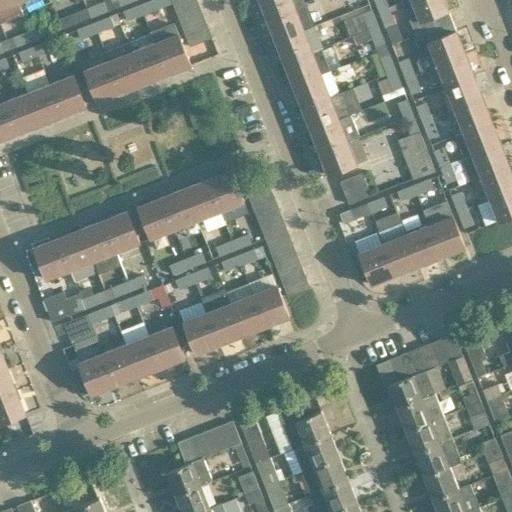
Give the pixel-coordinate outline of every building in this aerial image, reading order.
[(0,0),(0,10),(19,3),(17,0),(0,0)] [(114,8),(111,0),(103,0),(104,2),(87,8),(91,17),(114,8)] [(135,0),(111,0),(114,8),(135,0)] [(143,14),(173,3),(172,1),(171,0),(151,0),(139,5),(143,14)] [(199,4),(197,0),(175,0),(172,1),(176,13),(199,4)] [(305,3),(303,0),(259,0),(267,18),(295,7),(305,3)] [(390,8),(386,0),(373,0),(379,13),(390,8)] [(425,32),(453,21),(449,11),(444,0),(410,0),(403,3),(416,36),(425,32)] [(314,26),(305,3),(295,7),(267,18),(276,40),(304,29),(304,30),(314,26)] [(203,15),(199,4),(176,13),(181,24),(203,15)] [(390,8),(379,13),(385,28),(396,24),(391,12),(402,8),(400,4),(390,8)] [(143,14),(139,5),(123,11),(127,21),(143,14)] [(87,8),(75,13),(79,22),(91,17),(87,8)] [(350,36),(368,29),(378,25),(372,10),(344,20),(350,36)] [(208,26),(203,15),(181,24),(185,35),(208,26)] [(110,16),(94,22),(98,32),(114,26),(110,16)] [(465,52),(456,30),(453,21),(425,32),(429,41),(433,53),(416,59),(417,61),(419,68),(437,62),(437,63),(465,52)] [(98,32),(94,22),(77,29),(81,39),(98,32)] [(191,65),(179,33),(174,22),(150,31),(150,32),(154,43),(155,42),(168,74),(191,65)] [(47,23),(30,30),(34,40),(51,33),(47,23)] [(378,25),(368,29),(375,46),(385,42),(378,25)] [(212,37),(208,26),(185,35),(190,46),(212,37)] [(322,48),(322,49),(323,48),(314,26),(304,30),(304,29),(276,40),(284,63),(322,48)] [(34,40),(30,30),(13,36),(17,47),(34,40)] [(168,74),(155,42),(154,43),(150,32),(127,41),(128,43),(132,52),(144,84),(159,78),(168,74)] [(51,39),(35,45),(39,55),(55,49),(51,39)] [(144,84),(132,52),(128,43),(105,52),(108,61),(121,93),(130,89),(144,84)] [(39,55),(35,45),(19,52),(23,61),(39,55)] [(293,85),(330,70),(322,49),(322,48),(284,63),(293,85)] [(474,75),(465,52),(437,63),(446,86),(474,75)] [(390,54),(379,58),(386,75),(396,71),(390,54)] [(5,57),(0,58),(0,70),(9,67),(5,57)] [(399,61),(404,76),(415,72),(409,57),(399,61)] [(121,93),(108,61),(85,70),(97,102),(121,93)] [(339,93),(339,92),(330,70),(293,85),(302,107),(339,93)] [(387,78),(378,82),(383,95),(403,87),(396,71),(386,75),(387,78)] [(422,90),(415,72),(404,76),(411,94),(422,90)] [(86,106),(74,74),(50,83),(63,115),(86,106)] [(483,97),(474,75),(446,86),(455,108),(483,97)] [(63,115),(50,83),(27,93),(39,125),(63,115)] [(3,101),(4,100),(1,91),(0,91),(0,139),(16,134),(3,101)] [(342,92),(339,93),(302,107),(311,130),(351,114),(342,92)] [(39,125),(27,93),(5,101),(4,100),(3,101),(16,134),(39,125)] [(491,120),(483,97),(455,108),(464,131),(491,120)] [(395,104),(401,120),(414,115),(407,99),(395,104)] [(416,106),(422,121),(432,117),(427,102),(416,106)] [(348,141),(359,137),(351,114),(311,130),(320,152),(348,141)] [(435,171),(414,115),(401,120),(407,137),(399,140),(413,179),(435,171)] [(439,135),(432,117),(422,121),(429,139),(439,135)] [(500,142),(491,120),(464,131),(468,142),(460,145),(464,156),(473,153),(500,142)] [(357,163),(348,141),(320,152),(328,175),(357,163)] [(509,165),(500,142),(473,153),(464,156),(461,157),(470,181),(482,176),(509,165)] [(434,150),(439,165),(449,161),(444,147),(434,150)] [(456,179),(449,161),(439,165),(446,183),(456,179)] [(511,189),(511,172),(509,165),(482,176),(490,198),(511,189)] [(244,201),(232,169),(231,169),(208,178),(221,210),(244,201)] [(367,183),(363,171),(340,180),(344,192),(367,183)] [(272,188),(267,175),(244,184),(249,197),(272,188)] [(221,210),(208,178),(185,187),(197,219),(221,210)] [(429,178),(413,184),(417,194),(433,188),(429,178)] [(344,192),(349,203),(372,194),(367,183),(344,192)] [(417,194),(413,184),(397,191),(401,201),(417,194)] [(197,219),(185,187),(161,196),(174,229),(175,228),(197,220),(197,219)] [(276,199),(272,188),(249,197),(253,208),(276,199)] [(511,215),(511,189),(490,198),(499,221),(511,215)] [(461,191),(451,196),(458,212),(468,207),(461,191)] [(174,229),(161,196),(138,206),(151,238),(174,229)] [(387,206),(383,196),(367,202),(371,212),(387,206)] [(281,210),(276,199),(253,208),(257,219),(281,210)] [(466,247),(453,215),(450,207),(447,200),(423,209),(429,224),(442,256),(465,247),(466,247)] [(371,212),(367,202),(351,209),(355,219),(371,212)] [(474,223),(468,207),(458,212),(464,227),(474,223)] [(140,242),(128,210),(104,219),(117,251),(140,242)] [(285,221),(281,210),(257,219),(261,229),(262,230),(285,221)] [(104,219),(81,228),(98,272),(98,274),(122,265),(117,251),(104,219)] [(289,232),(285,221),(262,230),(265,238),(266,241),(289,232)] [(406,233),(403,226),(404,226),(402,221),(378,231),(383,242),(382,243),(395,275),(419,265),(406,233)] [(442,256),(429,224),(406,233),(419,265),(442,256)] [(98,272),(81,228),(57,238),(70,270),(74,281),(98,272)] [(294,243),(289,232),(266,241),(271,253),(294,243)] [(248,234),(232,240),(236,250),(252,243),(248,234)] [(69,270),(57,238),(33,247),(46,279),(69,270)] [(236,250),(232,240),(216,247),(220,256),(236,250)] [(298,255),(294,243),(271,253),(275,264),(298,255)] [(395,275),(382,243),(359,252),(372,284),(395,275)] [(255,249),(239,255),(243,264),(259,258),(255,249)] [(202,252),(186,258),(189,268),(206,261),(202,252)] [(243,264),(239,255),(222,261),(226,271),(243,264)] [(302,266),(298,255),(275,264),(279,275),(302,266)] [(189,268),(186,258),(170,264),(173,274),(189,268)] [(208,266),(192,273),(196,282),(212,276),(208,266)] [(307,277),(302,266),(279,275),(284,286),(307,277)] [(196,282),(192,273),(176,279),(179,289),(196,282)] [(145,274),(128,280),(132,290),(149,283),(145,274)] [(311,288),(307,277),(284,286),(288,297),(311,288)] [(132,290),(128,280),(112,287),(115,296),(132,290)] [(290,317),(277,284),(253,293),(266,326),(290,317)] [(149,289),(134,295),(138,306),(154,300),(149,289)] [(85,308),(81,299),(79,293),(67,298),(64,291),(43,299),(52,321),(85,308)] [(92,295),(81,299),(85,308),(101,302),(97,293),(92,295)] [(266,326),(253,293),(230,302),(243,335),(266,326)] [(138,306),(134,295),(118,302),(122,312),(138,306)] [(243,335),(230,302),(206,311),(219,344),(243,335)] [(114,315),(110,304),(88,313),(92,324),(114,315)] [(219,344),(206,311),(183,320),(196,353),(219,344)] [(96,334),(92,324),(88,313),(83,315),(64,323),(72,343),(76,342),(96,334)] [(484,337),(478,323),(460,330),(473,363),(487,357),(479,339),(484,337)] [(185,357),(173,326),(173,325),(149,334),(162,366),(185,357)] [(463,355),(454,332),(443,337),(452,360),(463,355)] [(162,366),(149,334),(127,343),(126,343),(138,376),(162,366)] [(511,350),(500,354),(504,365),(511,362),(511,334),(506,337),(511,350)] [(452,360),(443,337),(432,341),(441,364),(448,361),(452,360)] [(441,364),(432,341),(421,345),(430,368),(437,366),(441,364)] [(138,376),(126,343),(103,353),(102,353),(115,385),(138,376)] [(430,368),(421,345),(410,350),(419,373),(430,368)] [(0,371),(8,368),(0,347),(0,371)] [(435,393),(427,370),(419,373),(410,350),(376,363),(384,385),(388,383),(397,408),(435,393)] [(115,385),(102,353),(79,362),(91,394),(115,385)] [(466,361),(451,367),(457,383),(472,377),(466,361)] [(0,397),(17,391),(8,368),(0,371),(0,397)] [(481,401),(477,391),(473,381),(459,386),(461,392),(468,389),(470,394),(463,397),(467,407),(481,401)] [(497,383),(483,389),(487,399),(501,393),(497,383)] [(0,423),(26,413),(17,391),(0,397),(0,423)] [(444,415),(435,393),(397,408),(406,430),(444,415)] [(505,404),(501,393),(487,399),(491,409),(505,404)] [(331,434),(322,410),(312,414),(306,399),(281,409),(286,422),(283,423),(293,449),(331,434)] [(485,411),(481,401),(467,407),(471,417),(485,411)] [(250,412),(238,417),(246,436),(251,450),(266,444),(260,430),(253,412),(250,412)] [(415,453),(452,438),(451,435),(452,435),(444,415),(406,430),(415,453)] [(241,442),(232,419),(222,424),(230,446),(241,442)] [(230,446),(222,424),(211,428),(219,451),(230,446)] [(219,451),(211,428),(200,432),(209,455),(219,451)] [(511,429),(500,434),(504,444),(511,441),(511,429)] [(209,455),(200,432),(189,437),(198,459),(204,457),(209,455)] [(302,471),(340,456),(331,434),(293,449),(302,471)] [(213,480),(204,457),(198,459),(189,437),(177,441),(186,463),(167,470),(176,495),(202,485),(213,480)] [(495,437),(481,442),(484,452),(499,446),(495,437)] [(461,461),(452,438),(415,453),(424,476),(450,466),(461,461)] [(503,457),(499,446),(484,452),(488,462),(503,457)] [(349,479),(340,456),(302,471),(311,494),(349,479)] [(279,480),(275,471),(271,458),(256,463),(265,486),(279,480)] [(459,488),(450,466),(424,476),(433,498),(459,488)] [(511,493),(511,480),(508,469),(493,475),(499,488),(502,497),(511,493)] [(259,488),(255,478),(252,471),(239,477),(245,494),(259,488)] [(331,511),(358,502),(349,479),(311,494),(318,511),(331,511)] [(288,503),(283,490),(279,480),(265,486),(274,509),(288,503)] [(463,500),(475,495),(471,484),(459,488),(433,498),(438,511),(464,511),(468,511),(463,500)] [(199,511),(211,508),(202,485),(176,495),(182,511),(199,511)] [(259,488),(245,494),(249,503),(256,501),(263,498),(259,488)] [(511,505),(511,493),(502,497),(506,507),(511,505)] [(63,511),(106,511),(100,497),(63,511)] [(37,511),(32,498),(17,504),(19,511),(37,511)] [(361,511),(358,502),(331,511),(361,511)] [(226,511),(223,503),(211,508),(199,511),(226,511)] [(275,511),(291,511),(288,503),(274,509),(275,511)]
